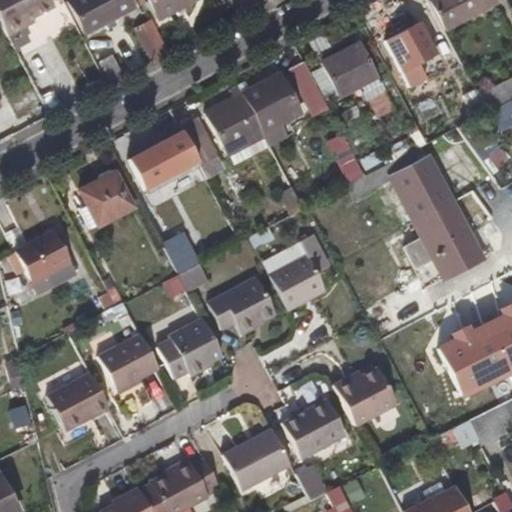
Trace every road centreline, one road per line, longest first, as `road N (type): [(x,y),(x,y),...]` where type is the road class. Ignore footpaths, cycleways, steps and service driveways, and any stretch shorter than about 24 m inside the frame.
road 1 (residential): [(330,0),(0,173)]
road 2 (residential): [(69,511),(64,486),(259,387)]
